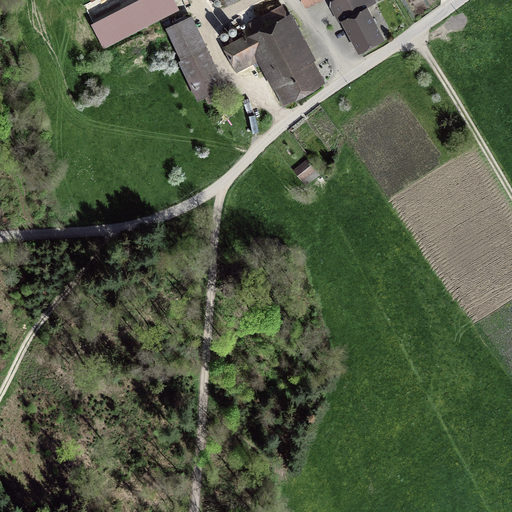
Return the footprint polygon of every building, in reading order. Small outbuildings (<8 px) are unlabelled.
[(183,0),(149,0),(96,27),(104,44),(185,3),(183,0)] [(374,0),(341,0),(335,4),(359,51),(385,37),(368,6),(376,2),(374,0)] [(223,87),(189,15),(165,26),(200,98),(205,96),(208,103),(221,97),(217,89),(223,87)] [(282,17),(224,47),(237,71),(266,55),(282,84),(274,88),(283,104),(318,86),(282,17)] [(236,34),(238,33),(239,32),(240,31),(240,29),(240,28),(239,27),(238,26),(236,25),(235,25),(233,26),(232,26),(231,28),(231,29),(231,30),(231,32),(232,33),(233,34),(235,34),(236,34)] [(228,38),(230,38),(231,37),(231,35),(232,34),(231,32),(231,31),(229,30),(228,29),(226,29),(225,30),(224,31),(223,32),(223,33),(223,35),(223,36),(224,37),(225,38),(227,38),(228,38)] [(307,158),(293,169),(301,179),(315,168),(307,158)]
